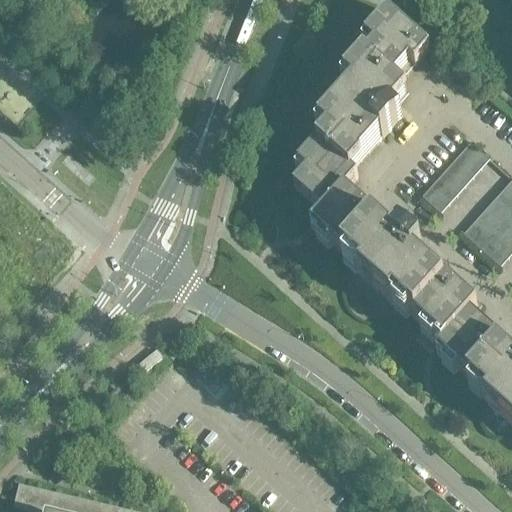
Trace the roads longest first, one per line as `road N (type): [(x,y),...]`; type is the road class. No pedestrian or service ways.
road 1 (residential): [(479,511),(334,380),(162,272)]
road 2 (tertiary): [(162,272),(189,218),(229,67)]
road 3 (tertiary): [(229,67),(131,255)]
road 4 (tertiary): [(16,417),(162,272)]
road 5 (tertiary): [(131,255),(16,417)]
road 6 (residential): [(131,255),(0,150)]
